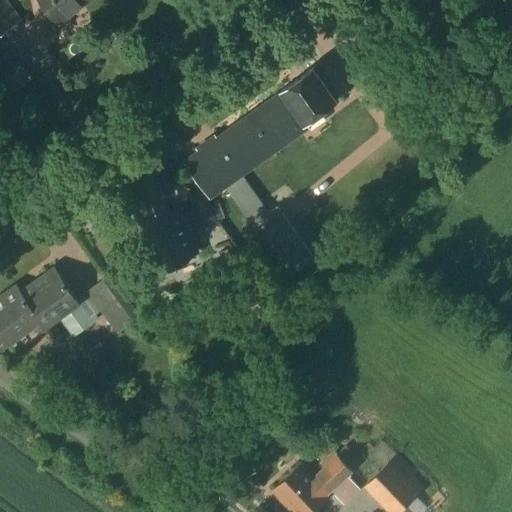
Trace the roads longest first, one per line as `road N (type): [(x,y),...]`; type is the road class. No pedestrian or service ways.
road 1 (unclassified): [(319,0),(0,233)]
road 2 (unclassified): [(0,382),(174,511)]
